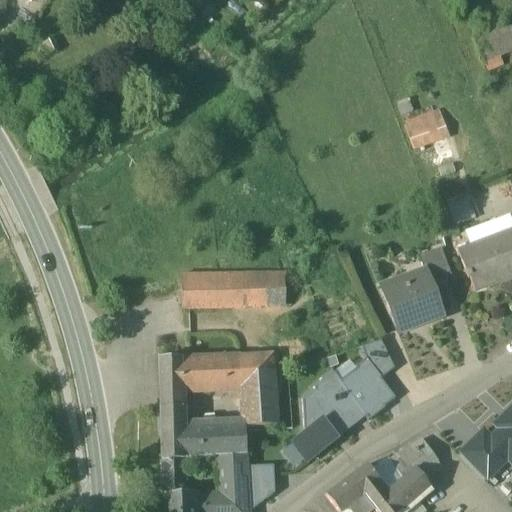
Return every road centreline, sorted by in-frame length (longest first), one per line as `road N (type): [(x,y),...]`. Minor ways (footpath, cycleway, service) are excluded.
road 1 (primary): [(103,511),(74,331),(0,157)]
road 2 (residential): [(286,511),(316,481),(511,362)]
